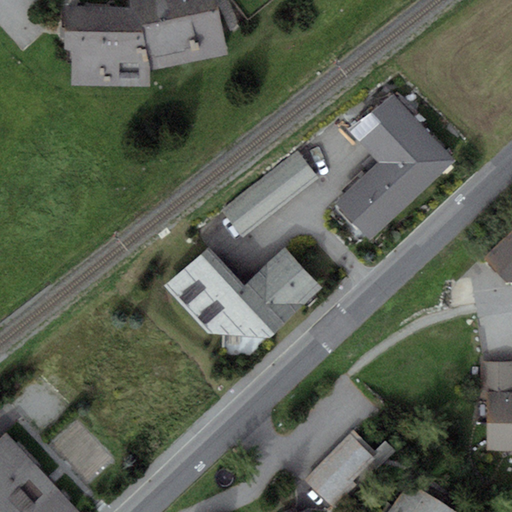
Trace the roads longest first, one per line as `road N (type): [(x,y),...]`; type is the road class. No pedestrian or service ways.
road 1 (tertiary): [(243,418),(511,163)]
road 2 (residential): [(243,418),(275,454),(268,475),(208,511)]
road 3 (tertiary): [(141,511),(243,418)]
